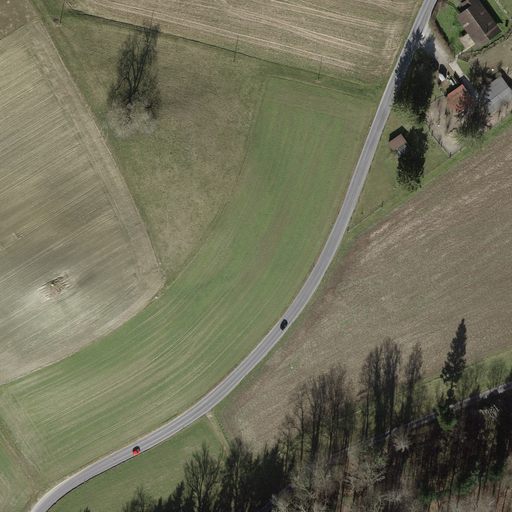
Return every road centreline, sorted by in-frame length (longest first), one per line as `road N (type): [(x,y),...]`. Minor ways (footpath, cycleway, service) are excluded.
road 1 (tertiary): [(39,511),(207,404),(277,335),(334,260),(429,0)]
road 2 (track): [(271,511),(511,394)]
